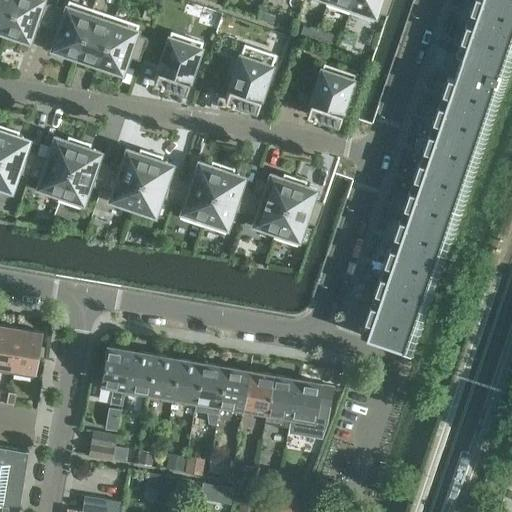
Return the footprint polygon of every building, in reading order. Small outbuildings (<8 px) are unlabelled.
[(0,0),(0,30),(4,32),(4,33),(5,33),(16,0),(0,0)] [(42,0),(16,0),(5,33),(17,37),(18,37),(29,41),(34,24),(46,28),(54,5),(42,2),(42,0)] [(65,9),(54,5),(46,28),(57,32),(52,48),(63,52),(63,53),(75,57),(92,8),(68,0),(65,9)] [(327,0),(326,5),(348,12),(352,0),(327,0)] [(352,0),(348,12),(373,21),(376,11),(387,15),(392,0),(352,0)] [(511,58),(511,0),(458,0),(364,278),(381,284),(363,335),(412,352),(511,58)] [(92,8),(75,57),(76,57),(86,60),(85,61),(98,65),(115,16),(92,8)] [(275,15),(260,10),(257,18),(272,23),(275,15)] [(139,24),(115,16),(98,65),(110,69),(111,69),(122,72),(127,56),(139,60),(147,37),(135,33),(139,24)] [(314,37),(317,29),(303,24),(300,32),(314,37)] [(333,35),(317,29),(314,37),(330,42),(333,35)] [(202,41),(171,31),(154,81),(171,87),(173,81),(187,86),(202,41)] [(225,99),(242,105),(244,100),(258,104),(275,54),(244,43),(225,99)] [(366,62),(356,59),(353,68),(363,71),(366,62)] [(355,73),(323,62),(306,113),(323,119),(325,114),(339,119),(355,73)] [(19,130),(7,127),(0,147),(0,186),(11,190),(17,172),(28,176),(36,153),(25,149),(28,139),(17,135),(19,130)] [(48,157),(36,153),(28,176),(40,180),(37,187),(59,194),(57,200),(58,200),(79,139),(68,135),(66,140),(55,136),(48,157)] [(90,143),(79,139),(58,200),(81,208),(89,184),(100,188),(108,166),(97,162),(100,151),(89,147),(90,143)] [(120,170),(108,166),(100,188),(112,192),(109,199),(132,207),(151,151),(140,147),(138,152),(127,148),(120,170)] [(162,155),(151,151),(132,207),(155,214),(161,196),(172,200),(180,177),(169,174),(172,163),(161,160),(162,155)] [(192,181),(180,177),(172,200),(184,204),(179,217),(202,225),(223,163),(212,160),(210,164),(199,160),(192,181)] [(234,167),(223,163),(202,225),(225,232),(233,209),(244,213),(252,190),(240,186),(244,176),(233,172),(234,167)] [(263,194),(252,190),(244,213),(256,217),(253,224),(275,231),(273,237),(274,237),(294,176),(283,172),(282,177),(270,173),(263,194)] [(317,184),(294,176),(274,237),(297,245),(305,221),(316,225),(323,203),(312,199),(317,184)] [(19,327),(0,324),(0,370),(11,372),(19,327)] [(19,327),(11,372),(33,376),(38,345),(40,345),(43,331),(19,327)] [(114,386),(113,390),(124,392),(131,350),(108,346),(101,384),(114,386)] [(131,350),(124,392),(134,394),(135,390),(148,392),(155,354),(131,350)] [(155,354),(148,392),(161,394),(160,399),(172,401),(172,396),(179,358),(155,354)] [(179,358),(172,396),(185,398),(184,403),(194,405),(195,400),(202,362),(179,358)] [(202,362),(195,400),(209,402),(208,407),(209,407),(207,416),(209,416),(207,429),(216,430),(221,404),(219,404),(226,366),(202,362)] [(219,404),(221,404),(232,406),(231,411),(242,413),(249,370),(226,366),(219,404)] [(249,370),(242,413),(253,415),(254,410),(266,412),(273,374),(249,370)] [(266,412),(265,422),(288,427),(289,421),(297,378),(273,374),(266,412)] [(297,378),(289,421),(300,423),(301,418),(314,420),(316,407),(330,409),(333,387),(320,385),(320,382),(297,378)] [(16,392),(8,391),(6,403),(14,404),(16,392)] [(108,404),(106,426),(119,427),(121,405),(108,404)] [(93,430),(89,454),(112,458),(117,434),(93,430)] [(127,446),(115,444),(112,458),(125,460),(127,446)] [(0,445),(0,511),(18,511),(28,451),(0,445)] [(154,452),(140,449),(137,462),(151,465),(154,452)] [(184,455),(169,452),(166,467),(182,470),(184,455)] [(202,474),(204,458),(187,455),(184,472),(202,474)] [(234,466),(224,465),(222,477),(232,478),(234,466)] [(257,467),(243,465),(242,477),(255,479),(257,467)] [(151,472),(148,486),(178,491),(180,477),(151,472)] [(193,479),(180,477),(178,491),(177,494),(191,496),(193,479)] [(258,490),(246,489),(245,497),(257,498),(258,490)] [(312,500),(260,492),(256,511),(353,511),(355,506),(337,501),(336,505),(312,500)] [(67,508),(66,511),(119,511),(121,501),(85,495),(83,510),(67,508)]
